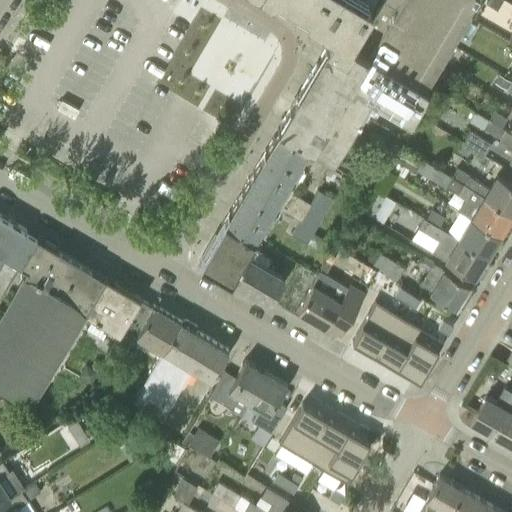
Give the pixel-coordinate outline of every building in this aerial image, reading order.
[(274,0),(322,28),(337,0),(274,0)] [(337,0),(322,28),(333,34),(327,46),(344,56),(350,45),(352,47),(355,44),(351,42),(375,0),(337,0)] [(385,0),(363,40),(429,78),(476,0),(385,0)] [(487,0),(486,3),(497,9),(502,0),(487,0)] [(424,87),(429,78),(363,40),(358,49),(355,47),(355,48),(352,47),(350,45),(344,56),(327,46),(279,127),(309,147),(333,161),(370,98),(411,121),(428,90),(424,87)] [(494,82),(507,89),(511,80),(499,73),(494,82)] [(437,104),(443,94),(435,89),(429,99),(437,104)] [(476,112),(502,127),(507,118),(481,102),(476,112)] [(511,132),(502,127),(476,112),(475,112),(470,120),(500,138),(500,139),(511,146),(511,153),(509,159),(511,160),(511,132)] [(285,187),(309,147),(279,127),(230,212),(229,211),(224,220),(256,238),(275,205),(285,187)] [(484,155),(491,143),(472,131),(464,143),(484,155)] [(422,160),(397,145),(391,141),(379,162),(387,166),(403,176),(408,168),(415,172),(417,169),(465,198),(458,210),(470,217),(499,234),(511,213),(451,177),(422,160)] [(470,175),(457,167),(451,177),(511,213),(511,212),(511,184),(496,175),(488,187),(469,176),(470,175)] [(285,187),(275,205),(300,219),(292,234),(308,243),(334,198),(318,189),(311,202),(285,187)] [(426,218),(438,226),(445,216),(432,208),(426,218)] [(0,296),(36,236),(0,214),(0,296)] [(438,226),(426,218),(424,217),(419,226),(439,239),(431,252),(445,260),(474,276),(487,255),(458,238),(438,226)] [(487,255),(499,234),(470,217),(458,238),(487,255)] [(251,245),(256,238),(224,220),(217,232),(217,233),(203,257),(200,262),(231,280),(232,279),(253,292),(271,302),(286,276),(268,266),(273,258),(251,245)] [(114,282),(75,259),(36,236),(0,296),(0,386),(32,404),(85,314),(93,318),(114,282)] [(378,271),(388,276),(396,280),(404,268),(374,249),(366,262),(378,271)] [(443,269),(433,263),(434,261),(423,255),(417,265),(428,271),(422,283),(431,288),(430,291),(455,307),(469,284),(444,268),(443,269)] [(360,278),(367,283),(374,270),(367,266),(360,278)] [(348,286),(321,270),(297,310),(341,335),(365,293),(349,284),(348,286)] [(123,328),(140,300),(139,299),(140,298),(114,282),(93,318),(87,328),(114,343),(119,333),(122,328),(123,328)] [(410,292),(400,286),(395,294),(405,301),(410,292)] [(405,301),(415,307),(420,299),(410,292),(405,301)] [(397,313),(375,299),(352,339),(374,352),(397,313)] [(210,379),(228,350),(195,330),(180,321),(153,305),(152,306),(140,300),(123,328),(136,336),(136,337),(147,342),(145,346),(161,355),(133,403),(162,420),(191,368),(210,379)] [(420,327),(397,313),(374,352),(397,366),(420,327)] [(443,319),(438,327),(448,333),(453,325),(443,319)] [(443,341),(420,327),(397,366),(419,380),(443,341)] [(249,400),(266,370),(246,358),(235,375),(225,369),(210,395),(241,414),(249,400)] [(498,375),(504,365),(493,359),(488,369),(498,375)] [(79,375),(91,382),(98,370),(86,363),(79,375)] [(277,400),(287,383),(266,370),(249,400),(260,406),(252,420),(259,424),(272,432),(287,406),(277,400)] [(510,406),(511,402),(511,388),(506,385),(498,400),(488,394),(472,421),(494,433),(510,406)] [(324,414),(302,400),(278,440),(301,453),(324,414)] [(511,402),(510,406),(494,433),(511,443),(511,402)] [(347,428),(324,414),(301,454),(324,467),(347,428)] [(84,430),(77,419),(67,425),(75,436),(84,430)] [(30,420),(20,426),(25,435),(35,429),(30,420)] [(136,433),(128,421),(113,430),(122,442),(136,433)] [(220,439),(198,425),(193,433),(189,431),(182,442),(188,445),(189,443),(210,456),(220,439)] [(370,442),(347,428),(324,468),(347,481),(370,442)] [(12,496),(11,496),(0,477),(0,475),(9,469),(3,459),(0,460),(0,503),(12,496)] [(288,478),(278,472),(273,481),(283,487),(288,478)] [(291,480),(298,485),(302,477),(295,472),(291,480)] [(446,511),(448,511),(462,489),(439,476),(418,511),(433,511),(437,506),(446,511)] [(188,503),(198,485),(183,477),(173,495),(188,503)] [(288,478),(283,487),(293,493),(298,485),(291,480),(288,478)] [(158,487),(153,479),(138,487),(144,496),(158,487)] [(35,481),(25,487),(24,488),(30,497),(41,491),(35,481)] [(287,511),(282,509),(289,498),(267,485),(256,503),(219,481),(212,492),(238,508),(244,511),(287,511)] [(334,488),(329,497),(339,503),(344,495),(334,488)] [(36,511),(29,500),(22,489),(11,496),(12,496),(0,503),(6,511),(36,511)] [(478,511),(484,502),(462,489),(448,511),(478,511)] [(198,511),(183,502),(177,511),(198,511)] [(501,511),(484,502),(478,511),(501,511)]
